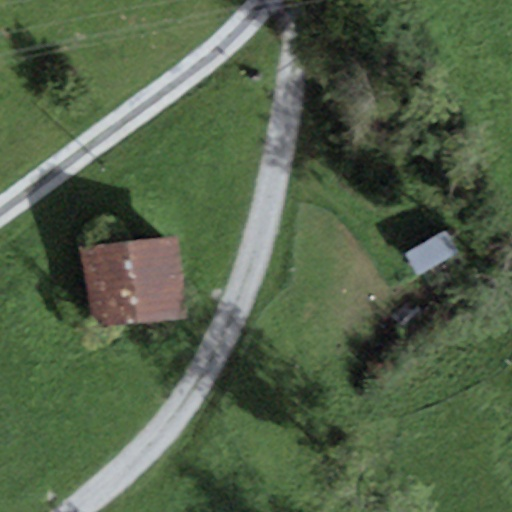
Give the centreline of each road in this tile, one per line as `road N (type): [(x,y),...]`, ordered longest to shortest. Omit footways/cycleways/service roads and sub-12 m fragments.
road 1 (track): [(296,0),(297,56),(248,276),(212,359),(153,446),(77,511)]
road 2 (track): [(0,217),(141,121),(277,0)]
